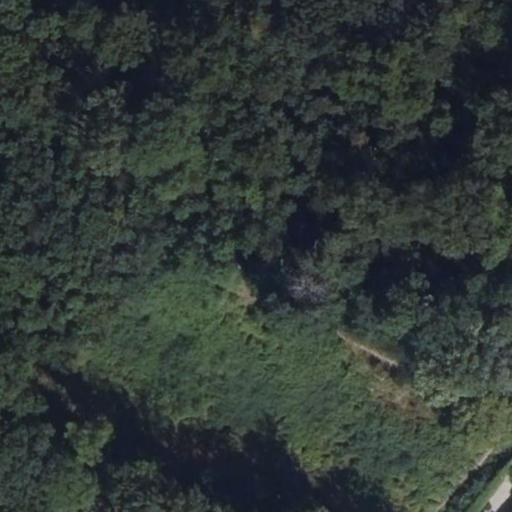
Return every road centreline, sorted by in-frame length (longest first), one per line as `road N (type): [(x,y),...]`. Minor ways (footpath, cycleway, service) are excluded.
road 1 (track): [(37,0),(254,283),(493,391)]
road 2 (track): [(254,283),(0,186)]
